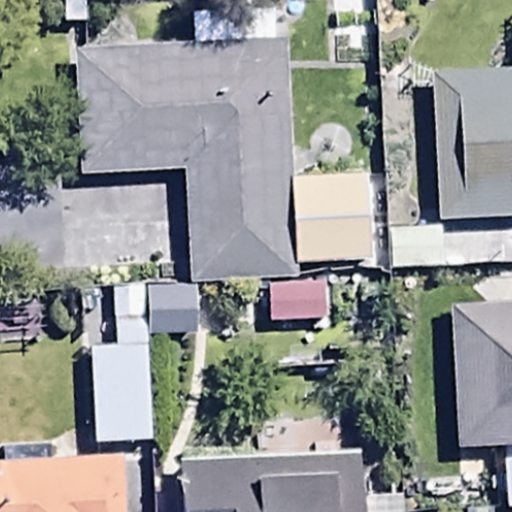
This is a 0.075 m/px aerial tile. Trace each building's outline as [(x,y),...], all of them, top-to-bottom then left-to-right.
[(0,0),(0,5),(60,5),(61,33),(86,33),(85,0),(0,0)] [(185,22),(187,53),(71,60),(77,179),(179,173),(185,287),(296,281),(295,270),(365,266),(360,179),(293,183),(282,16),(185,22)] [(511,74),(426,79),(433,227),(511,223),(511,74)] [(322,288),(264,289),(265,330),(323,328),(322,288)] [(145,449),(143,293),(112,294),(113,354),(89,354),(90,450),(145,449)] [(511,511),(511,307),(446,310),(452,455),(501,453),(503,511),(511,511)] [(0,453),(0,511),(120,511),(119,468),(46,469),(45,453),(0,453)] [(357,511),(356,465),(177,470),(178,511),(357,511)]
